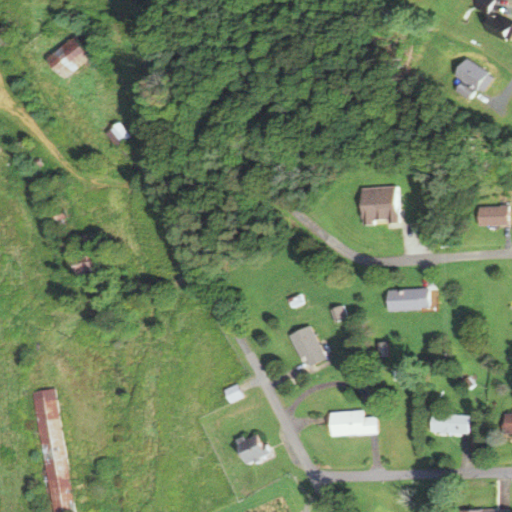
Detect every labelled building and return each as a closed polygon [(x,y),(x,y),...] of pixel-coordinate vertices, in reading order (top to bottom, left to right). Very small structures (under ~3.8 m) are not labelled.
[(511,25),(511,21),(488,13),(492,4),(481,0),(476,0),(474,7),(487,13),(481,28),(507,39),(511,25)] [(46,59),(65,80),(91,56),(72,35),(46,59)] [(457,73),(467,80),(471,75),(461,68),(457,73)] [(130,137),(119,122),(105,132),(116,147),(130,137)] [(399,223),(397,186),(362,187),(364,225),(399,223)] [(509,225),(509,206),(479,206),(479,225),(509,225)] [(103,273),(94,233),(78,236),(83,258),(72,260),(76,279),(103,273)] [(389,289),(389,310),(430,310),(430,289),(389,289)] [(306,368),(327,360),(312,325),(291,334),(306,368)] [(73,511),(57,389),(34,392),(49,511),(73,511)] [(379,434),(378,416),(365,417),(365,410),(331,412),(332,436),(379,434)] [(469,414),(432,413),(432,433),(468,434),(469,414)] [(246,466),(269,455),(258,433),(236,444),(246,466)]
